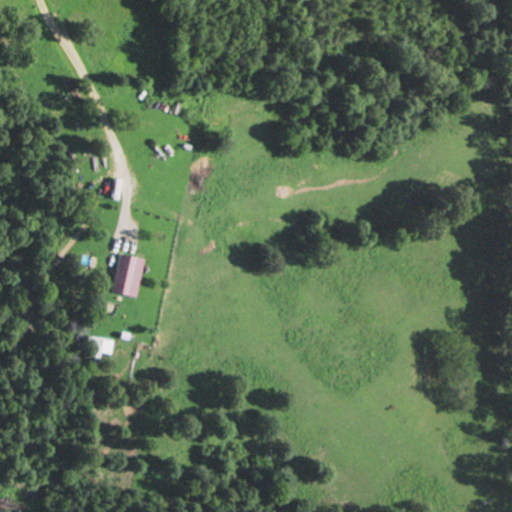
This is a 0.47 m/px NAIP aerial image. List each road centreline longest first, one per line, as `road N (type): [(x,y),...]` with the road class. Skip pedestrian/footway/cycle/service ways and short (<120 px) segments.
road 1 (residential): [(36,0),(198,289),(242,346),(429,472)]
road 2 (residential): [(399,511),(429,472),(468,478),(497,459),(511,406)]
